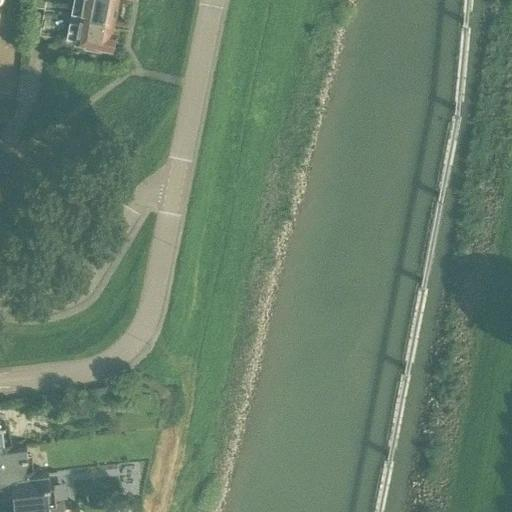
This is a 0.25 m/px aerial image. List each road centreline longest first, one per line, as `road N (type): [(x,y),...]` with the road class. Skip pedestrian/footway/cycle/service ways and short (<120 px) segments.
road 1 (tertiary): [(0,383),(99,370),(140,344),(177,184)]
road 2 (residential): [(0,295),(33,305),(61,300),(83,285),(140,196),(177,184)]
road 3 (tertiary): [(177,184),(214,0)]
